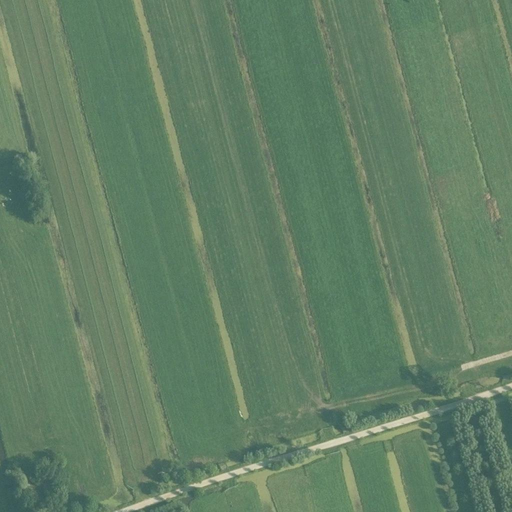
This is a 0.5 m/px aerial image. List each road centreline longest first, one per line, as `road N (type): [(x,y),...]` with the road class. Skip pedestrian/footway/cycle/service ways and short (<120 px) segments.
road 1 (track): [(132,511),(511,386)]
road 2 (track): [(222,460),(218,438),(511,350)]
